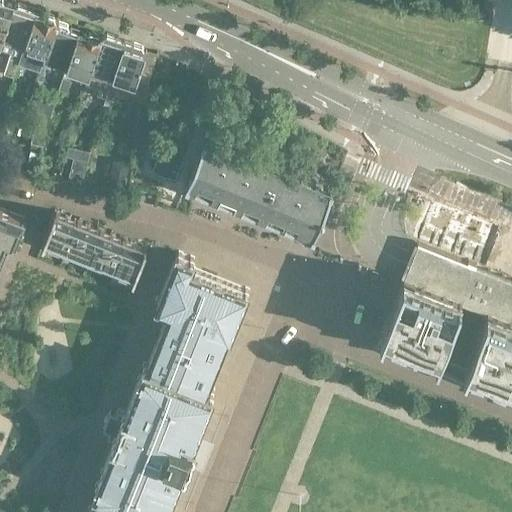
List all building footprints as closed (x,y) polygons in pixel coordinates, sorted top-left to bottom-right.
[(0,0),(0,40),(1,41),(2,36),(13,4),(3,2),(1,0),(0,0)] [(13,4),(2,36),(1,41),(0,40),(0,48),(11,52),(4,73),(14,76),(24,44),(23,44),(35,8),(18,3),(14,5),(13,4)] [(23,44),(24,44),(46,51),(57,19),(56,18),(54,15),(35,8),(23,44)] [(57,19),(46,51),(44,57),(67,65),(78,30),(70,27),(68,23),(59,20),(59,19),(57,19)] [(78,30),(67,65),(90,73),(92,67),(102,34),(93,31),(88,33),(78,30)] [(102,34),(92,67),(105,72),(93,109),(100,112),(103,104),(105,96),(112,74),(124,38),(110,33),(106,35),(103,34),(103,35),(102,34)] [(124,38),(112,74),(106,97),(114,99),(115,94),(116,93),(129,98),(144,103),(151,84),(147,83),(157,54),(146,50),(147,49),(146,49),(144,45),(124,38)] [(61,81),(58,91),(64,93),(67,83),(61,81)] [(105,96),(103,104),(111,107),(114,99),(106,97),(105,96)] [(28,108),(40,111),(50,113),(53,103),(30,98),(28,108)] [(43,142),(50,114),(40,111),(32,140),(43,142)] [(140,111),(133,164),(141,167),(160,119),(140,111)] [(192,134),(169,124),(151,170),(174,179),(192,134)] [(185,184),(186,185),(189,186),(189,184),(312,234),(311,235),(314,236),(333,188),(330,187),(330,188),(255,158),(208,139),(208,138),(205,137),(185,184)] [(26,166),(35,168),(38,153),(30,151),(26,166)] [(71,157),(66,178),(82,182),(87,161),(71,157)] [(128,175),(129,161),(120,160),(113,159),(110,179),(127,181),(128,175)] [(433,203),(417,242),(475,264),(491,226),(433,203)] [(0,257),(7,240),(14,243),(15,240),(9,238),(17,218),(23,220),(23,219),(24,218),(24,217),(0,208),(0,257)] [(54,213),(42,245),(66,254),(78,222),(54,213)] [(88,262),(100,230),(78,222),(66,254),(88,262)] [(88,262),(110,270),(122,239),(100,230),(88,262)] [(110,270),(134,279),(146,247),(122,239),(110,270)] [(114,439),(94,489),(98,491),(89,511),(164,511),(183,466),(186,467),(197,439),(195,437),(214,389),(215,390),(216,387),(213,387),(213,388),(208,386),(228,335),(232,336),(249,289),(193,266),(196,257),(178,250),(156,304),(169,310),(148,363),(145,361),(125,411),(124,411),(118,409),(116,414),(110,411),(103,428),(109,430),(107,435),(113,438),(114,439)] [(404,276),(380,335),(438,358),(462,299),(404,276)] [(511,325),(482,314),(461,369),(511,388),(511,325)]
